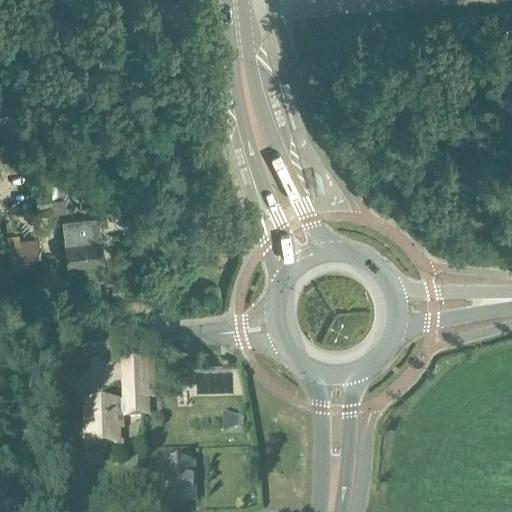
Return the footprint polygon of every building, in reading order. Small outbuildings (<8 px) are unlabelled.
[(39,1),(38,0),(9,0),(14,12),(39,1)] [(119,35),(82,33),(81,67),(97,67),(98,54),(118,55),(119,35)] [(469,113),(474,140),(511,133),(506,105),(469,113)] [(142,119),(150,119),(151,126),(171,124),(169,108),(141,110),(142,119)] [(91,119),(93,133),(81,135),(82,145),(124,140),(121,115),(91,119)] [(49,178),(33,180),(37,215),(66,212),(65,198),(51,199),(49,178)] [(104,264),(98,216),(62,221),(68,269),(104,264)] [(36,232),(5,236),(8,270),(41,266),(37,238),(36,232)] [(122,403),(83,404),(85,448),(120,446),(119,431),(123,431),(123,419),(148,418),(148,400),(154,400),(152,363),(120,364),(122,401),(122,403)] [(192,464),(147,465),(147,491),(160,490),(160,504),(193,503),(192,464)] [(124,490),(111,494),(115,505),(128,500),(124,490)]
